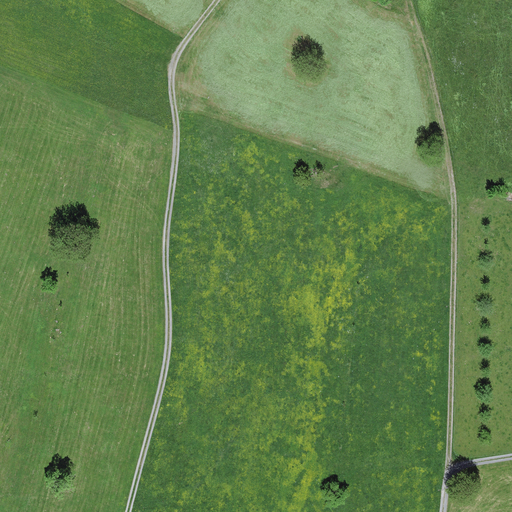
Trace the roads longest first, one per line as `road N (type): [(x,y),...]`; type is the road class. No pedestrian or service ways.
road 1 (track): [(127,511),(169,333),(174,62),(217,0)]
road 2 (track): [(443,511),(455,207),(440,104),(411,4)]
